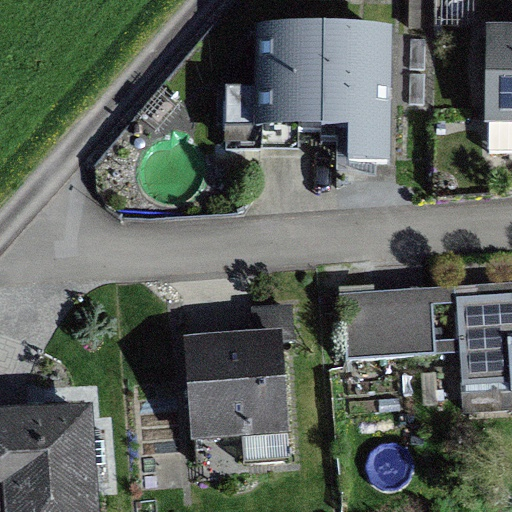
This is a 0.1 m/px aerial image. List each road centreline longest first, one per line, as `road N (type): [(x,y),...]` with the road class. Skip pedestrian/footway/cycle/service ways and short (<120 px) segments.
road 1 (residential): [(511,217),(0,252)]
road 2 (residential): [(215,0),(0,236)]
